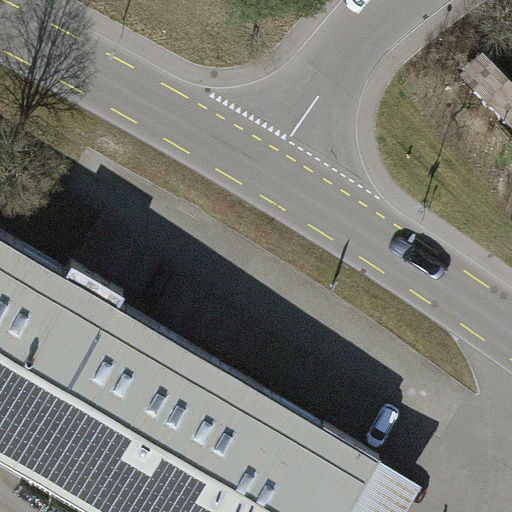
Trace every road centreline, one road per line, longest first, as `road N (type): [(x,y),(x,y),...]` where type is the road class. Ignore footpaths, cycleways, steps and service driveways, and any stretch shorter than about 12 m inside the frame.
road 1 (tertiary): [(0,25),(272,174)]
road 2 (tertiary): [(272,174),(511,330)]
road 3 (residential): [(272,174),(367,31),(401,0)]
